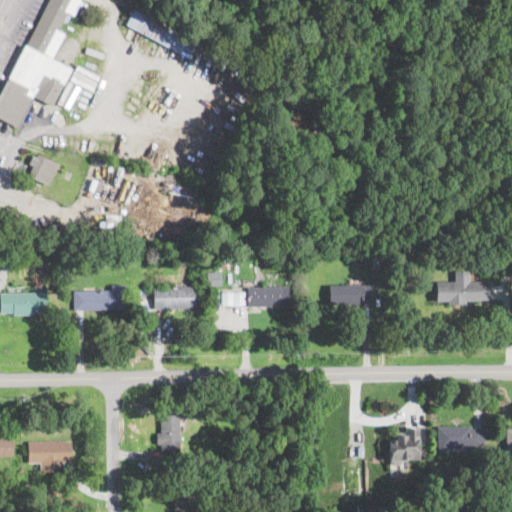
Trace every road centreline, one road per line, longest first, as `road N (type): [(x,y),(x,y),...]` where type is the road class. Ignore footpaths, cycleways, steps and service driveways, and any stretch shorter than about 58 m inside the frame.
road 1 (residential): [(0,377),(511,370)]
road 2 (residential): [(117,511),(115,376)]
